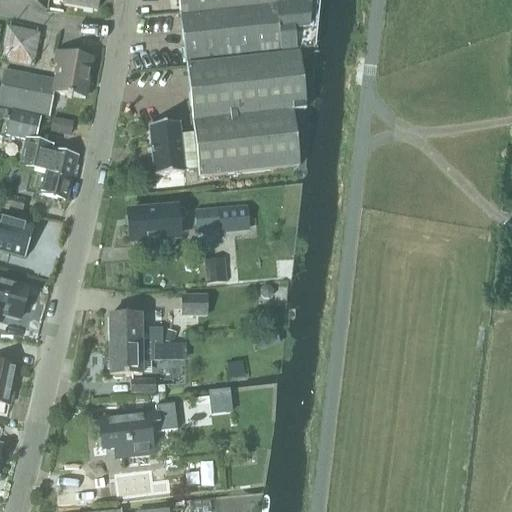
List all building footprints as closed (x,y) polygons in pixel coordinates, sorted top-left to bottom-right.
[(63,0),(63,7),(96,13),(98,0),(63,0)] [(308,2),(307,0),(178,0),(186,63),(315,50),(320,0),(308,2)] [(85,101),(92,59),(55,52),(53,65),(56,69),(54,80),(4,70),(0,89),(0,109),(49,118),(53,95),(85,101)] [(299,169),(293,114),(306,112),(300,54),(186,66),(198,179),(299,169)] [(36,142),(40,120),(12,113),(6,137),(24,141),(35,144),(36,142)] [(70,137),(72,124),(52,120),(50,134),(70,137)] [(178,125),(148,128),(153,178),(183,174),(178,125)] [(24,141),(19,168),(21,169),(71,180),(76,158),(52,153),(53,146),(36,142),(35,144),(24,141)] [(17,190),(26,192),(66,202),(71,180),(21,169),(17,190)] [(5,196),(1,209),(21,214),(24,201),(5,196)] [(246,208),(217,211),(219,236),(248,233),(246,208)] [(184,211),(128,215),(130,241),(180,237),(178,222),(185,221),(184,211)] [(0,252),(25,259),(33,229),(0,220),(0,252)] [(206,287),(227,285),(225,261),(204,263),(206,287)] [(0,283),(0,315),(19,321),(28,291),(0,283)] [(260,291),(260,296),(264,300),(269,300),(273,297),(274,291),(269,287),(264,287),(260,291)] [(207,319),(206,297),(181,297),(181,318),(207,319)] [(108,318),(109,348),(163,347),(162,330),(143,330),(142,318),(108,318)] [(280,345),(275,330),(255,337),(261,352),(280,345)] [(163,347),(109,348),(109,377),(143,378),(143,364),(186,363),(185,347),(163,347)] [(0,406),(10,408),(14,385),(18,368),(0,364),(0,406)] [(155,396),(154,385),(154,382),(130,382),(130,395),(155,396)] [(156,414),(99,421),(103,454),(115,452),(116,460),(152,455),(148,428),(157,427),(158,434),(177,431),(174,406),(155,408),(156,414)] [(169,500),(167,482),(152,483),(150,472),(115,476),(118,499),(147,495),(148,502),(169,500)]
